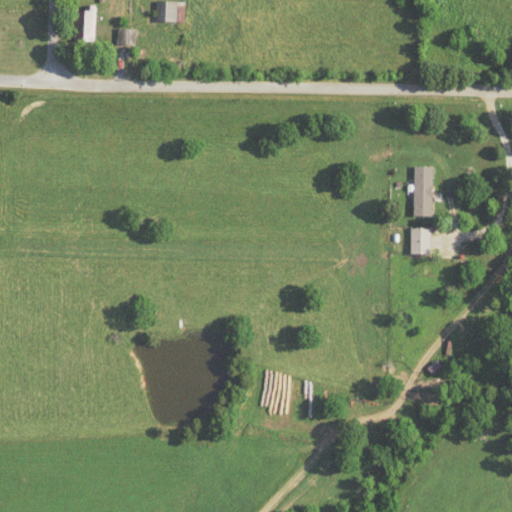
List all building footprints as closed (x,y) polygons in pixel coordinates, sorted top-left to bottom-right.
[(154,22),(180,22),(180,1),(154,1),(154,22)] [(94,5),(83,5),(83,10),(72,10),(72,42),(94,42),(94,5)] [(116,46),(134,46),(134,29),(116,29),(116,46)] [(412,217),(431,217),(431,167),(412,167),(412,217)] [(429,228),(409,228),(409,254),(429,254),(429,228)]
